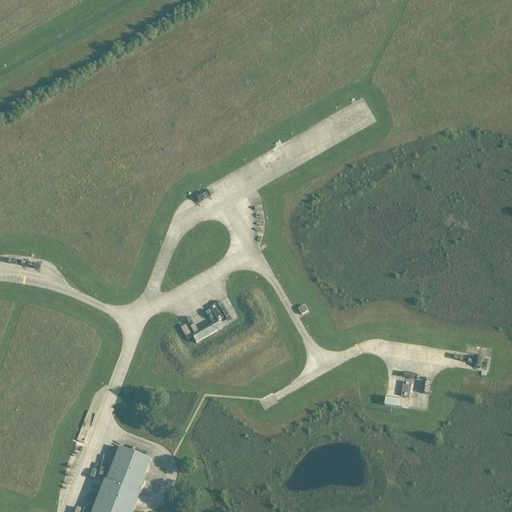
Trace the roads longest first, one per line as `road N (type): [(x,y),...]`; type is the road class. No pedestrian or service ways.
road 1 (unclassified): [(66,511),(143,313)]
road 2 (unclassified): [(143,313),(252,251),(221,195)]
road 3 (unclassified): [(221,195),(369,111)]
road 4 (unclassified): [(143,313),(180,218),(221,195)]
